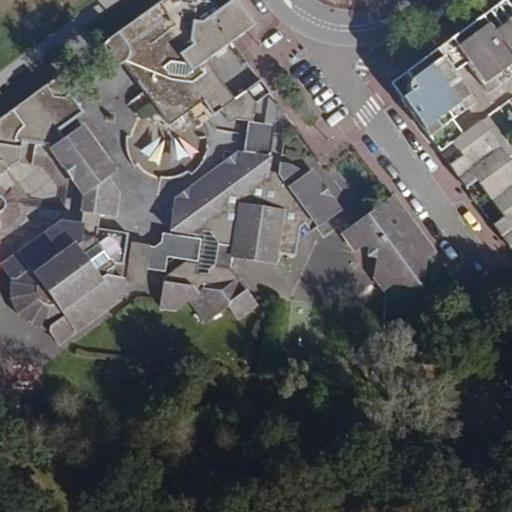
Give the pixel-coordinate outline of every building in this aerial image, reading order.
[(205,0),(195,0),(195,1),(193,20),(164,16),(125,43),(123,41),(121,39),(118,39),(115,38),(111,39),(107,39),(105,40),(100,48),(99,53),(102,61),(104,64),(111,67),(115,67),(122,65),(142,91),(166,73),(162,68),(168,64),(183,68),(188,73),(181,78),(198,103),(209,117),(217,111),(227,124),(233,119),(250,123),(253,105),(269,93),(259,80),(234,99),(205,60),(254,26),(234,0),(232,0),(219,10),(214,3),(206,0),(205,0)] [(195,1),(189,0),(159,0),(105,40),(107,39),(111,39),(115,38),(118,39),(121,39),(123,41),(125,43),(164,16),(193,20),(195,1)] [(511,0),(505,0),(493,9),(498,8),(502,9),(507,11),(509,14),(511,17),(511,0)] [(484,27),(453,51),(464,66),(485,95),(508,78),(511,83),(511,17),(509,14),(507,11),(502,9),(498,8),(493,9),(491,12),(491,15),(491,19),(492,24),(495,30),(490,34),(484,27)] [(491,12),(493,9),(447,42),(453,51),(484,27),(490,34),(495,30),(492,24),(491,19),(491,15),(491,12)] [(464,66),(453,51),(447,42),(435,51),(452,75),(464,66)] [(472,103),(452,75),(435,51),(403,74),(408,80),(405,85),(404,89),(404,93),(405,98),(399,101),(438,154),(451,144),(462,159),(449,168),(465,191),(478,181),(506,217),(492,228),(508,249),(511,245),(511,165),(509,161),(511,159),(511,150),(488,117),(462,136),(450,119),(472,103)] [(183,68),(168,64),(162,68),(166,73),(142,91),(167,126),(198,103),(181,78),(188,73),(183,68)] [(72,92),(59,74),(43,86),(56,104),(68,94),(72,92)] [(83,200),(115,204),(117,192),(107,178),(114,171),(80,126),(69,135),(62,140),(56,132),(63,126),(82,113),(68,94),(56,104),(43,86),(0,117),(0,145),(19,148),(20,145),(51,149),(50,152),(61,167),(59,169),(69,183),(71,181),(83,197),(83,200)] [(69,135),(63,126),(56,132),(62,140),(69,135)] [(273,135),(250,131),(247,153),(270,157),(273,135)] [(19,148),(0,145),(0,176),(16,164),(19,148)] [(172,211),(300,227),(304,224),(306,227),(317,229),(338,212),(311,173),(304,176),(280,163),(278,176),(267,175),(269,161),(239,157),(237,173),(221,171),(193,191),(190,208),(174,205),(172,211)] [(237,173),(239,157),(221,171),(237,173)] [(190,208),(193,191),(174,205),(190,208)] [(350,229),(345,232),(341,235),(352,251),(357,247),(364,248),(373,249),(371,258),(369,273),(381,289),(388,284),(394,280),(401,280),(403,268),(402,264),(400,261),(397,259),(395,259),(392,258),(392,253),(413,255),(418,262),(425,257),(431,252),(391,198),(387,200),(380,204),(376,209),(371,220),(371,226),(350,229)] [(113,217),(115,204),(83,200),(80,225),(63,222),(2,267),(9,277),(13,280),(24,271),(34,284),(31,289),(30,294),(30,298),(32,302),(34,305),(41,309),(52,308),(61,321),(51,328),(49,333),(58,345),(120,300),(122,280),(113,279),(115,265),(123,266),(128,232),(97,229),(99,215),(113,217)] [(298,228),(300,227),(172,211),(169,235),(197,239),(198,234),(208,236),(215,247),(232,249),(231,260),(272,264),(273,253),(294,256),(298,228)] [(127,267),(125,280),(125,284),(144,285),(146,270),(165,272),(167,258),(200,262),(199,267),(199,271),(207,272),(210,269),(213,269),(215,247),(208,236),(198,234),(197,239),(197,242),(160,237),(159,243),(152,247),(130,244),(127,267)] [(232,249),(215,247),(213,269),(230,271),(231,260),(232,249)] [(373,249),(364,248),(363,258),(371,258),(373,249)] [(413,255),(392,253),(392,258),(395,259),(397,259),(400,261),(402,264),(403,268),(401,280),(394,280),(388,284),(421,288),(425,257),(418,262),(413,255)] [(122,280),(125,280),(127,267),(123,266),(115,265),(113,279),(122,280)] [(199,267),(184,265),(168,277),(164,308),(181,309),(194,300),(210,321),(231,306),(239,317),(257,303),(233,271),(230,271),(213,269),(210,269),(207,272),(199,271),(199,267)] [(34,284),(24,271),(13,280),(9,302),(15,317),(30,329),(49,333),(51,328),(61,321),(52,308),(41,309),(34,305),(32,302),(30,298),(30,294),(31,289),(34,284)]
